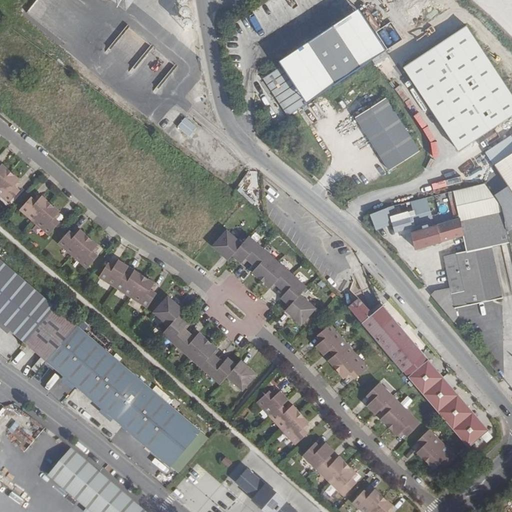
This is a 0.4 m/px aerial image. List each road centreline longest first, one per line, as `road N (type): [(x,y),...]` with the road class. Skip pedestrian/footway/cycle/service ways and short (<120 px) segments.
road 1 (residential): [(434,511),(283,355),(189,273),(116,229),(0,126)]
road 2 (unclassified): [(202,0),(219,99),(243,147),(368,250),(511,416)]
road 3 (unclassified): [(178,511),(0,371)]
